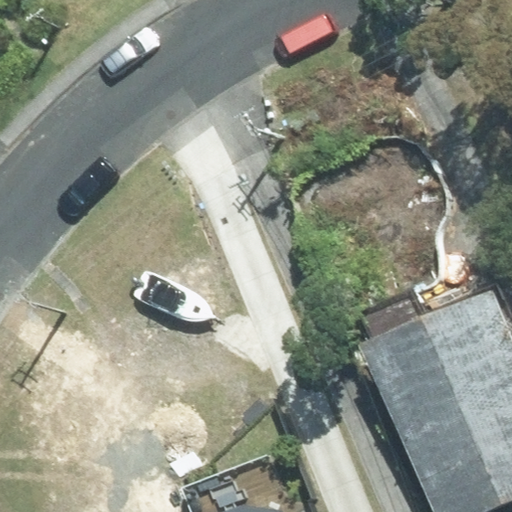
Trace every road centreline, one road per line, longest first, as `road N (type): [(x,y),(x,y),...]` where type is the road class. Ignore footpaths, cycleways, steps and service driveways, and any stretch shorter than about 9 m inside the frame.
road 1 (unknown): [(168,76),(349,511)]
road 2 (residential): [(314,0),(168,76),(89,143),(0,239)]
